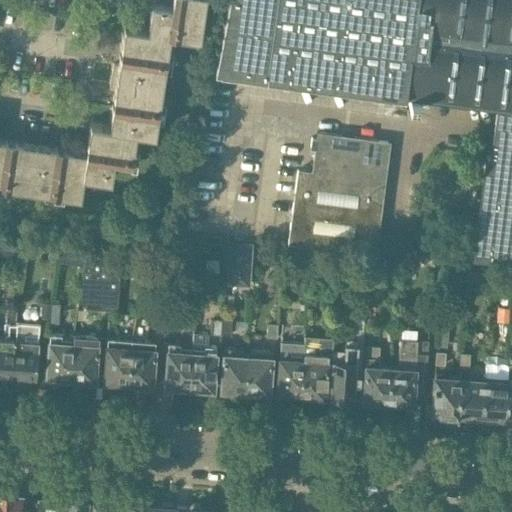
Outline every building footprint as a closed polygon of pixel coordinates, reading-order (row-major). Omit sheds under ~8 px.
[(153,0),(149,27),(170,30),(178,31),(177,33),(199,36),(204,0),(172,0),(172,3),(159,1),(153,0)] [(511,0),(226,0),(214,67),(392,91),(391,98),(415,101),(416,95),(491,105),(487,134),(485,153),(479,152),(466,252),(511,255),(511,227),(511,224),(511,0)] [(112,74),(163,82),(170,30),(149,27),(125,24),(122,46),(124,47),(123,54),(121,54),(119,63),(114,63),(112,74)] [(109,124),(90,121),(90,123),(136,130),(155,133),(163,82),(112,74),(110,86),(115,86),(113,96),(115,96),(114,104),(112,104),(109,124)] [(132,161),(136,130),(90,123),(87,144),(89,144),(88,151),(84,174),(111,178),(114,158),(132,161)] [(300,167),(290,240),(376,246),(390,140),(318,130),(317,136),(311,135),(310,146),(316,147),(313,169),(300,167)] [(0,184),(29,189),(36,143),(15,140),(14,142),(7,141),(7,139),(0,138),(0,184)] [(57,147),(36,143),(29,189),(81,197),(84,174),(88,151),(64,148),(64,150),(57,149),(57,147)] [(0,254),(13,255),(14,242),(0,240),(0,254)] [(253,241),(229,240),(226,283),(250,284),(253,241)] [(48,245),(47,257),(58,257),(59,246),(48,245)] [(88,246),(79,299),(119,302),(124,249),(88,246)] [(382,274),(384,249),(373,248),(371,273),(382,274)] [(77,249),(75,260),(83,262),(85,251),(77,249)] [(134,263),(147,264),(148,252),(135,251),(134,263)] [(490,282),(491,269),(467,267),(466,281),(490,282)] [(41,317),(49,317),(50,303),(42,302),(41,317)] [(58,303),(50,303),(49,323),(57,323),(58,303)] [(166,328),(170,306),(156,304),(152,326),(166,328)] [(0,372),(1,371),(12,372),(15,336),(16,319),(17,308),(7,307),(5,336),(0,335),(0,372)] [(331,361),(328,396),(353,398),(354,383),(359,384),(361,360),(363,332),(365,317),(352,316),(350,342),(345,342),(344,349),(332,348),(331,358),(331,361)] [(210,332),(220,332),(221,318),(211,317),(210,332)] [(221,318),(220,332),(231,333),(231,319),(221,318)] [(12,372),(21,373),(23,377),(30,377),(33,374),(36,374),(40,321),(16,319),(15,336),(12,372)] [(277,336),(278,323),(267,322),(266,336),(277,336)] [(49,331),(46,375),(56,376),(59,380),(65,380),(69,377),(70,377),(73,338),(61,337),(62,332),(49,331)] [(73,338),(70,377),(71,377),(75,381),(81,381),(85,378),(94,379),(98,335),(86,334),(86,333),(74,332),(73,338)] [(304,359),(301,394),(302,394),(305,398),(311,399),(315,395),(324,396),(327,360),(331,361),(331,358),(332,348),(333,335),(306,333),(306,341),(304,359)] [(127,381),(131,337),(107,335),(104,379),(113,380),(117,384),(123,384),(127,381)] [(397,367),(390,366),(387,401),(389,401),(389,403),(392,406),(397,406),(402,402),(412,402),(413,390),(424,391),(428,339),(399,336),(397,367)] [(131,337),(127,381),(129,381),(132,385),(139,386),(143,382),(152,383),(156,339),(131,337)] [(279,357),(276,392),(286,393),(289,397),(295,397),(299,394),(301,394),(304,359),(306,341),(280,339),(279,350),(279,357)] [(168,340),(165,383),(175,384),(175,385),(178,388),(184,389),(188,385),(190,385),(192,348),(180,347),(180,341),(168,340)] [(192,348),(190,385),(193,389),(199,390),(203,387),(213,387),(217,344),(192,342),(192,348)] [(224,345),(221,388),(231,389),(234,392),(240,393),(244,389),(245,390),(248,352),(236,351),(236,346),(224,345)] [(387,401),(390,366),(378,365),(379,346),(367,345),(362,398),(373,399),(373,401),(376,405),(383,405),(386,402),(386,401),(387,401)] [(248,352),(245,390),(249,393),(256,394),(259,391),(269,391),(272,348),(260,347),(260,353),(248,352)] [(444,363),(445,350),(435,350),(434,362),(444,363)] [(470,352),(460,352),(459,364),(469,365),(470,352)] [(449,416),(453,412),(456,376),(435,374),(432,410),(444,411),(449,416)] [(480,417),(483,378),(456,376),(453,412),(469,413),(469,416),(480,417)] [(493,415),(505,416),(508,380),(483,378),(480,417),(492,418),(493,415)] [(0,511),(32,511),(33,508),(21,507),(22,492),(13,491),(13,487),(0,486),(0,511)] [(36,511),(61,511),(62,497),(37,495),(36,511)] [(61,511),(87,511),(88,499),(62,497),(61,511)] [(118,511),(119,501),(92,499),(91,511),(118,511)] [(146,511),(147,503),(119,501),(118,511),(146,511)] [(187,507),(176,506),(175,511),(212,511),(213,507),(202,506),(202,504),(199,501),(193,501),(190,504),(190,505),(187,505),(187,507)] [(175,511),(176,506),(176,505),(147,503),(146,511),(175,511)]
